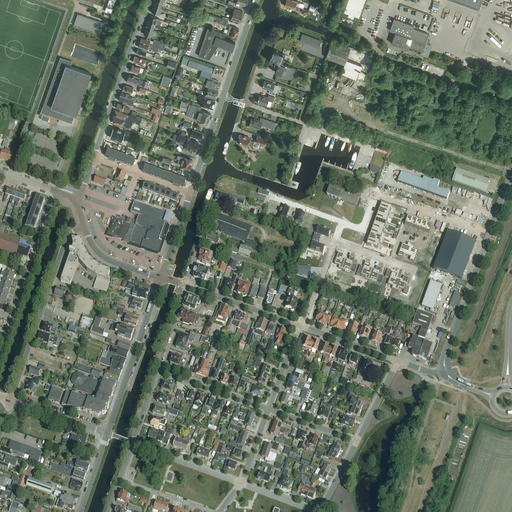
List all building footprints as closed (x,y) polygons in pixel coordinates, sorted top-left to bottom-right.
[(115,0),(108,0),(105,11),(111,14),(115,0)] [(298,6),(303,8),(305,5),(299,2),(298,3),(296,3),(297,1),(292,0),(292,1),(290,0),(285,0),(285,2),(298,6)] [(313,12),(303,8),(298,6),(285,2),(284,5),(288,7),(289,6),(290,7),(290,8),(294,9),(295,8),(296,8),(296,9),(303,11),(302,14),(303,14),(306,13),(308,14),(309,12),(313,14),(313,12)] [(161,8),(153,5),(151,11),(160,14),(162,8),(161,8)] [(234,8),(232,14),(241,17),(243,11),(234,8)] [(226,28),(228,22),(203,13),(199,23),(213,27),(215,24),(226,28)] [(100,34),(104,23),(78,14),(74,25),(100,34)] [(239,22),(241,17),(232,14),(230,19),(239,22)] [(150,15),(148,21),(156,24),(157,25),(159,18),(150,15)] [(413,29),(414,26),(394,19),(390,31),(395,33),(392,43),(403,47),(404,49),(407,50),(409,49),(409,47),(421,51),(420,53),(421,55),(426,57),(428,56),(431,46),(431,44),(429,43),(430,40),(427,39),(429,34),(413,29)] [(154,30),(156,24),(148,21),(147,21),(145,27),(146,28),(154,30)] [(238,34),(239,30),(238,29),(238,28),(230,25),(227,34),(236,37),(236,36),(237,36),(238,34)] [(154,30),(146,28),(144,34),(153,37),(155,31),(154,30)] [(231,49),(234,42),(235,43),(235,42),(222,38),(224,34),(225,34),(225,33),(208,28),(198,56),(208,59),(208,58),(212,52),(213,52),(214,52),(214,51),(215,51),(215,50),(216,50),(216,49),(216,48),(216,47),(215,47),(217,44),(231,49)] [(321,40),(302,33),(299,41),(318,48),(321,40)] [(140,42),(159,48),(160,49),(162,42),(154,40),(153,41),(151,40),(146,39),(141,38),(140,39),(140,40),(140,41),(140,42)] [(159,48),(140,42),(138,47),(142,48),(142,49),(147,51),(148,47),(150,48),(150,49),(158,51),(159,48)] [(345,44),(344,47),(331,42),(325,58),(344,65),(341,73),(364,82),(374,58),(353,50),(354,48),(345,44)] [(269,60),(269,61),(273,62),(272,65),(276,66),(275,67),(276,68),(275,72),(279,73),(278,75),(281,76),(280,77),(287,79),(288,78),(292,79),(296,68),(282,64),(285,55),(278,52),(278,51),(277,51),(277,50),(276,50),(275,50),(275,51),(274,51),(273,50),(271,55),(271,56),(270,56),(269,56),(269,57),(268,58),(268,59),(269,59),(269,60)] [(144,66),(146,60),(135,56),(135,57),(134,57),(134,59),(133,62),(144,66)] [(48,122),(50,115),(72,123),(75,114),(77,115),(91,73),(70,66),(72,61),(60,57),(40,116),(42,117),(41,120),(48,122)] [(211,79),(213,71),(215,72),(217,68),(188,58),(186,63),(198,67),(197,68),(202,70),(199,80),(206,82),(205,85),(216,89),(219,81),(211,79)] [(174,69),(176,63),(168,60),(166,66),(174,69)] [(142,72),(144,68),(141,67),(132,64),(130,70),(138,73),(139,71),(142,72)] [(129,74),(128,78),(142,83),(143,80),(135,77),(135,76),(133,76),(129,74)] [(164,75),(161,83),(169,86),(172,78),(164,75)] [(272,91),(274,84),(264,81),(262,88),(270,90),(269,93),(275,95),(276,92),(272,91)] [(134,88),(126,85),(125,86),(124,86),(124,87),(123,87),(123,88),(123,89),(123,91),(135,95),(136,91),(133,90),(134,88)] [(216,99),(218,91),(208,88),(206,95),(216,99)] [(122,92),(120,96),(134,101),(135,101),(136,99),(129,96),(130,94),(126,92),(126,93),(122,92)] [(198,98),(201,99),(200,104),(195,103),(195,105),(201,107),(202,106),(206,107),(207,106),(213,108),(215,101),(205,97),(205,95),(200,93),(198,98)] [(438,95),(432,93),(427,107),(433,109),(438,95)] [(273,102),(274,97),(268,95),(267,98),(259,95),(257,102),(266,106),(268,101),(273,102)] [(134,101),(120,96),(119,100),(122,102),(126,103),(127,103),(133,105),(134,101)] [(201,107),(182,101),(180,106),(188,109),(186,115),(197,119),(196,120),(207,124),(211,113),(200,110),(201,107)] [(129,112),(130,108),(125,107),(126,104),(122,103),(122,104),(118,103),(116,108),(129,112)] [(160,104),(158,108),(153,106),(151,111),(160,114),(164,105),(160,104)] [(123,126),(131,129),(133,122),(140,124),(142,118),(131,114),(130,115),(115,110),(114,114),(112,120),(114,120),(113,123),(123,126)] [(276,123),(261,117),(259,121),(251,119),(249,126),(259,129),(261,124),(274,129),(276,123)] [(120,130),(121,129),(117,128),(116,129),(112,127),(110,131),(111,131),(110,132),(122,136),(123,131),(120,130)] [(201,139),(203,133),(193,130),(191,136),(201,139)] [(113,139),(117,140),(117,139),(120,141),(122,136),(110,132),(109,137),(113,138),(113,139)] [(190,138),(179,134),(179,135),(174,133),(172,139),(177,141),(185,144),(184,146),(188,148),(187,149),(191,150),(191,149),(196,151),(196,149),(197,148),(197,147),(197,146),(198,142),(189,139),(190,138)] [(252,146),(254,141),(250,140),(250,138),(246,137),(246,136),(246,137),(244,137),(244,136),(244,135),(243,136),(240,135),(239,136),(237,140),(238,141),(237,142),(244,145),(245,145),(246,145),(247,146),(248,144),(252,146)] [(266,146),(269,140),(257,136),(255,142),(266,146)] [(107,147),(104,155),(111,158),(114,149),(107,147)] [(114,149),(111,158),(118,160),(121,152),(114,149)] [(0,159),(10,163),(13,155),(1,150),(0,153),(0,159)] [(121,152),(118,160),(124,163),(127,154),(121,152)] [(127,154),(124,163),(131,165),(134,157),(127,154)] [(191,167),(192,166),(191,164),(192,160),(178,155),(177,158),(179,159),(177,164),(180,165),(190,168),(191,167)] [(145,162),(142,170),(149,173),(152,165),(145,162)] [(152,165),(149,173),(156,175),(159,167),(152,165)] [(159,167),(156,175),(162,178),(165,169),(159,167)] [(379,175),(381,170),(379,169),(378,170),(371,167),(369,172),(379,175)] [(165,169),(162,178),(169,180),(172,172),(165,169)] [(489,181),(456,169),(452,182),(485,193),(489,181)] [(172,172),(169,180),(176,183),(179,174),(172,172)] [(447,201),(449,193),(437,189),(439,182),(433,180),(433,181),(423,178),(422,181),(401,173),(397,183),(447,201)] [(179,174),(176,183),(183,185),(186,177),(179,174)] [(104,186),(107,180),(96,176),(94,183),(104,186)] [(146,182),(142,190),(148,192),(151,184),(146,182)] [(151,184),(148,192),(154,195),(157,186),(151,184)] [(157,186),(154,195),(159,197),(163,188),(157,186)] [(235,186),(233,193),(242,196),(245,189),(235,186)] [(163,188),(159,197),(165,199),(168,190),(163,188)] [(356,206),(359,199),(329,188),(326,196),(341,201),(356,206)] [(12,197),(14,191),(8,189),(3,203),(5,203),(7,200),(8,196),(12,197)] [(168,190),(165,199),(171,201),(174,192),(168,190)] [(14,191),(12,197),(9,205),(11,205),(13,202),(14,198),(17,199),(18,199),(20,193),(14,191)] [(174,192),(171,201),(176,203),(179,194),(174,192)] [(26,195),(20,193),(18,199),(17,199),(15,207),(17,208),(18,204),(19,204),(20,200),(24,202),(26,195)] [(245,200),(239,198),(237,197),(236,198),(230,196),(230,197),(218,193),(215,202),(217,202),(216,205),(220,206),(220,203),(222,204),(222,205),(226,206),(229,199),(235,202),(235,203),(243,206),(245,200)] [(35,201),(33,208),(41,211),(45,201),(36,198),(34,197),(33,200),(35,201)] [(142,228),(137,244),(136,245),(141,247),(140,249),(157,254),(161,252),(170,227),(170,226),(173,216),(134,203),(131,213),(139,216),(137,221),(135,226),(142,228)] [(381,204),(379,209),(390,213),(392,208),(381,204)] [(289,209),(282,206),(278,217),(285,219),(284,223),(288,224),(291,218),(287,217),(289,209)] [(28,215),(27,218),(29,218),(38,221),(41,211),(33,208),(30,215),(28,215)] [(379,209),(377,214),(388,218),(390,213),(379,209)] [(291,218),(288,224),(293,226),(294,222),(301,225),(305,215),(297,212),(295,220),(291,218)] [(377,214),(376,220),(386,223),(388,218),(377,214)] [(256,249),(258,244),(247,240),(252,227),(220,215),(219,220),(213,218),(209,229),(215,231),(215,233),(220,235),(220,234),(246,243),(245,245),(256,249)] [(112,238),(113,236),(118,220),(119,219),(113,217),(107,236),(112,238)] [(113,236),(120,238),(127,219),(120,217),(119,219),(118,220),(113,236)] [(409,227),(412,219),(407,217),(404,225),(409,227)] [(25,225),(24,227),(26,228),(34,231),(38,221),(29,218),(27,225),(25,225)] [(120,238),(125,240),(130,224),(132,220),(129,218),(128,220),(127,219),(120,238)] [(137,221),(132,220),(130,224),(125,240),(124,242),(129,243),(130,242),(135,226),(137,221)] [(376,220),(374,225),(384,229),(386,223),(376,220)] [(424,232),(429,234),(432,226),(427,224),(424,232)] [(374,225),(372,230),(383,234),(384,229),(374,225)] [(142,228),(135,226),(130,242),(137,244),(142,228)] [(314,233),(313,238),(319,240),(320,236),(328,238),(331,231),(318,226),(316,234),(314,233)] [(383,234),(372,230),(370,235),(381,239),(383,234)] [(433,269),(461,280),(476,242),(447,232),(433,269)] [(27,258),(31,248),(25,246),(26,244),(22,243),(23,242),(0,234),(0,252),(22,260),(23,257),(27,258)] [(217,245),(219,239),(214,237),(215,236),(207,234),(207,236),(205,239),(209,241),(209,242),(217,245)] [(370,235),(368,240),(379,244),(381,239),(370,235)] [(313,242),(310,250),(322,254),(325,247),(317,244),(319,240),(313,238),(311,242),(313,242)] [(71,252),(70,251),(69,254),(71,254),(70,256),(61,282),(70,285),(79,261),(79,263),(87,272),(97,278),(93,288),(106,293),(110,282),(109,282),(109,280),(108,279),(110,273),(101,270),(94,265),(88,258),(84,250),(82,241),(75,241),(75,240),(72,240),(73,247),(71,252)] [(368,240),(366,245),(377,249),(379,244),(368,240)] [(402,244),(398,256),(402,258),(404,255),(407,256),(411,246),(411,245),(408,244),(407,246),(402,244)] [(250,258),(253,249),(241,245),(238,253),(250,258)] [(411,246),(407,256),(410,258),(409,261),(414,262),(418,251),(413,250),(414,247),(411,246)] [(209,264),(213,255),(209,254),(209,253),(206,251),(206,252),(202,251),(201,252),(200,253),(200,254),(200,255),(200,256),(199,260),(202,262),(203,262),(202,263),(205,264),(206,263),(209,264)] [(308,252),(306,260),(314,263),(317,255),(308,252)] [(338,254),(334,265),(339,266),(338,269),(341,270),(345,260),(342,258),(343,255),(338,254)] [(345,260),(341,270),(345,271),(346,269),(355,272),(356,267),(352,265),(355,260),(350,258),(349,261),(345,260)] [(237,263),(229,260),(227,267),(235,269),(237,263)] [(224,273),(227,266),(220,263),(217,271),(224,273)] [(365,263),(361,275),(365,277),(364,280),(368,281),(372,269),(369,268),(370,265),(365,263)] [(207,275),(208,270),(197,266),(195,271),(196,271),(195,273),(193,277),(202,281),(202,282),(203,282),(204,282),(207,275)] [(310,268),(298,267),(297,274),(309,275),(310,268)] [(372,269),(368,281),(371,282),(372,280),(381,283),(383,277),(379,276),(381,269),(377,267),(375,270),(372,269)] [(5,272),(6,271),(3,270),(2,272),(5,273),(3,277),(3,278),(13,281),(15,275),(5,272)] [(392,273),(387,285),(392,287),(391,289),(395,290),(399,279),(395,278),(397,275),(392,273)] [(0,277),(0,278),(3,279),(1,284),(10,287),(13,281),(3,278),(3,277),(1,276),(0,277)] [(236,283),(238,277),(235,276),(233,282),(227,280),(223,289),(224,289),(224,290),(225,291),(227,290),(231,292),(232,288),(232,289),(234,285),(233,285),(234,283),(236,283)] [(399,279),(395,290),(398,292),(399,289),(404,291),(408,279),(403,277),(402,280),(399,279)] [(442,289),(450,291),(453,282),(446,279),(442,289)] [(136,285),(131,284),(128,282),(125,288),(134,291),(132,296),(140,299),(140,298),(146,300),(149,291),(135,287),(136,285)] [(441,286),(430,282),(422,307),(433,311),(441,286)] [(246,297),(250,287),(246,285),(247,284),(244,283),(243,284),(240,283),(238,287),(240,288),(238,292),(237,292),(237,294),(239,294),(242,295),(242,297),(245,298),(246,297)] [(0,291),(8,294),(10,287),(1,284),(0,286),(0,291)] [(68,295),(70,290),(63,287),(62,290),(57,288),(54,295),(64,299),(65,294),(68,295)] [(257,293),(259,289),(252,287),(248,298),(248,299),(250,300),(251,299),(254,300),(256,293),(257,293)] [(263,291),(264,288),(261,287),(257,298),(263,300),(266,292),(263,291)] [(291,311),(292,312),(293,312),(293,311),(294,311),(298,302),(295,301),(295,299),(294,299),(294,298),(293,297),(295,292),(288,290),(287,295),(289,296),(285,308),(290,309),(290,310),(290,311),(291,311)] [(0,297),(6,300),(8,294),(0,291),(0,297)] [(271,307),(277,293),(274,292),(272,295),(271,295),(271,296),(268,294),(266,300),(267,300),(265,305),(271,307)] [(199,305),(201,300),(199,299),(187,295),(183,307),(195,311),(197,304),(199,305)] [(454,295),(449,306),(455,308),(459,297),(454,295)] [(141,310),(143,303),(134,300),(132,306),(130,306),(129,309),(134,311),(136,308),(141,310)] [(229,317),(230,314),(229,313),(230,311),(229,310),(224,308),(224,307),(222,306),(221,309),(220,313),(218,312),(216,320),(225,323),(227,316),(229,317)] [(179,319),(184,321),(183,323),(189,325),(189,324),(194,325),(195,321),(198,323),(200,317),(194,315),(194,314),(184,310),(183,312),(182,311),(180,316),(179,316),(179,317),(179,318),(179,319)] [(322,324),(325,316),(321,315),(322,312),(319,311),(316,319),(319,320),(318,322),(319,323),(322,324)] [(412,325),(422,328),(420,332),(427,334),(433,317),(417,311),(412,325)] [(136,328),(139,320),(119,313),(118,316),(125,319),(125,317),(126,317),(124,324),(129,326),(130,326),(136,328)] [(235,328),(238,329),(243,315),(242,315),(242,314),(241,313),(240,314),(239,313),(239,314),(236,313),(233,321),(229,319),(227,327),(230,328),(231,326),(236,327),(235,328)] [(246,316),(243,315),(238,329),(240,330),(240,329),(247,332),(249,326),(247,325),(250,318),(249,317),(249,316),(247,316),(246,316)] [(329,317),(325,316),(322,324),(325,325),(326,325),(327,323),(329,324),(332,316),(329,315),(329,317)] [(93,320),(83,316),(80,325),(90,329),(93,320)] [(333,328),(336,329),(339,321),(335,320),(336,317),(334,317),(331,325),(333,325),(333,327),(333,328)] [(339,321),(336,329),(340,330),(341,330),(341,329),(344,329),(347,321),(344,320),(343,323),(339,321)] [(262,337),(267,323),(260,321),(258,326),(257,326),(254,334),(262,337)] [(358,326),(359,322),(355,321),(354,325),(350,323),(349,327),(350,327),(347,333),(355,336),(358,326)] [(54,328),(55,326),(50,325),(45,323),(42,331),(50,334),(50,332),(55,334),(57,329),(54,328)] [(273,336),(276,328),(271,326),(272,325),(271,324),(269,324),(268,324),(265,333),(273,336)] [(117,337),(130,341),(134,330),(121,325),(120,328),(112,326),(110,331),(118,334),(117,337)] [(77,328),(70,326),(68,332),(75,334),(77,328)] [(99,328),(93,326),(91,333),(103,337),(105,331),(99,328)] [(210,328),(205,326),(202,335),(207,337),(210,328)] [(369,337),(370,332),(367,331),(369,328),(365,327),(364,330),(361,329),(360,333),(361,334),(360,337),(366,340),(367,336),(369,337)] [(283,339),(285,331),(284,330),(284,329),(281,328),(281,329),(279,328),(278,332),(277,332),(275,338),(277,339),(275,345),(279,347),(280,344),(279,343),(280,341),(282,338),(283,339)] [(384,337),(385,334),(386,330),(383,329),(382,332),(378,331),(377,334),(374,333),(371,342),(372,342),(373,341),(374,342),(374,343),(375,343),(376,344),(377,344),(378,344),(380,338),(381,338),(381,337),(381,336),(384,337)] [(248,346),(254,331),(251,330),(246,345),(248,346)] [(221,341),(224,333),(217,331),(215,339),(221,341)] [(58,348),(61,341),(50,338),(51,336),(46,334),(46,335),(40,333),(38,340),(44,342),(43,342),(48,344),(49,342),(54,344),(53,346),(58,348)] [(180,337),(179,341),(186,344),(188,340),(192,341),(193,339),(183,336),(184,335),(180,334),(180,337)] [(392,336),(391,338),(387,337),(384,345),(385,345),(386,346),(387,346),(388,346),(389,346),(389,345),(391,346),(394,337),(392,336)] [(396,337),(394,337),(391,346),(393,347),(393,348),(393,347),(393,348),(394,348),(394,349),(395,349),(396,349),(397,349),(400,341),(395,339),(396,337)] [(414,351),(412,356),(418,358),(424,342),(424,341),(413,337),(411,344),(410,344),(409,345),(409,347),(408,349),(414,351)] [(306,349),(309,350),(312,341),(310,341),(310,340),(306,338),(303,347),(306,348),(306,349)] [(219,350),(221,343),(214,340),(211,347),(219,350)] [(185,348),(186,344),(179,341),(177,345),(176,345),(175,348),(179,349),(179,348),(188,351),(189,349),(185,348)] [(314,342),(312,341),(309,350),(312,352),(313,350),(316,351),(319,343),(315,341),(314,342)] [(118,342),(117,344),(118,344),(117,348),(129,352),(131,347),(118,342)] [(424,342),(418,358),(422,360),(426,361),(427,358),(432,345),(424,342)] [(321,363),(324,364),(330,348),(328,347),(328,346),(324,345),(321,353),(324,354),(321,363)] [(113,348),(109,347),(107,353),(121,358),(121,357),(126,359),(129,352),(116,348),(116,349),(113,348)] [(330,348),(324,364),(327,365),(328,360),(329,361),(331,356),(334,358),(337,349),(333,348),(332,349),(330,348)] [(346,358),(348,353),(346,353),(341,351),(338,360),(345,362),(345,361),(346,362),(347,358),(346,358)] [(99,364),(111,369),(122,372),(126,361),(120,359),(121,358),(107,353),(105,359),(101,358),(99,358),(97,363),(99,364)] [(356,365),(359,357),(352,355),(349,365),(353,367),(354,364),(356,365)] [(170,363),(171,364),(171,365),(172,366),(173,365),(178,366),(178,368),(182,369),(183,365),(180,363),(181,359),(172,356),(170,363)] [(220,360),(218,366),(216,370),(215,370),(214,370),(213,371),(213,372),(210,380),(215,381),(215,380),(216,381),(217,377),(219,372),(222,373),(225,362),(220,360)] [(200,376),(205,362),(202,361),(200,367),(197,366),(195,374),(200,376)] [(208,370),(206,369),(208,363),(205,362),(200,376),(206,378),(208,370)] [(373,365),(365,362),(364,364),(362,363),(360,370),(358,374),(369,378),(370,375),(369,375),(372,368),(373,368),(374,368),(374,367),(374,366),(373,365)] [(118,383),(122,372),(111,369),(110,373),(106,371),(105,374),(102,373),(102,372),(93,369),(76,364),(74,370),(91,376),(99,379),(107,382),(108,380),(118,383)] [(262,373),(268,375),(270,369),(264,366),(262,373)] [(38,377),(41,369),(38,368),(38,369),(31,367),(29,374),(38,377)] [(97,381),(93,380),(89,379),(85,377),(84,376),(77,373),(73,375),(71,381),(73,385),(75,386),(73,389),(92,396),(97,381)] [(268,375),(262,373),(258,383),(264,385),(268,375)] [(248,378),(248,377),(243,375),(241,381),(248,384),(250,379),(248,378)] [(288,383),(300,387),(304,388),(305,385),(296,381),(297,379),(298,379),(299,377),(294,375),(293,378),(291,377),(288,383)] [(236,388),(236,387),(238,381),(237,381),(238,379),(232,377),(229,385),(233,386),(233,387),(234,388),(235,388),(236,388)] [(348,380),(342,378),(339,384),(346,387),(348,380)] [(26,391),(33,393),(35,386),(37,387),(39,382),(33,379),(32,382),(29,381),(26,391)] [(108,407),(116,385),(103,381),(95,402),(94,402),(94,401),(83,397),(82,398),(66,393),(62,406),(78,411),(79,410),(98,417),(105,414),(107,407),(108,407)] [(245,384),(247,384),(250,386),(249,389),(250,389),(249,393),(261,398),(264,391),(254,388),(255,386),(240,381),(238,387),(243,389),(245,384)] [(176,387),(164,383),(162,390),(174,394),(176,387)] [(300,387),(288,383),(286,389),(292,391),(293,387),(299,390),(300,387)] [(52,388),(48,401),(53,403),(58,390),(52,388)] [(63,392),(58,390),(53,403),(59,405),(63,392)] [(182,392),(178,390),(176,398),(180,399),(179,399),(182,400),(184,395),(181,394),(182,392)] [(189,400),(187,405),(191,406),(194,399),(193,398),(194,394),(189,392),(186,399),(189,400)] [(157,402),(166,405),(167,401),(171,402),(172,397),(169,396),(168,398),(160,395),(159,398),(158,398),(157,402)] [(204,397),(198,395),(196,403),(195,402),(194,406),(197,407),(198,408),(199,408),(199,406),(201,407),(204,397)] [(292,401),(293,398),(289,397),(284,395),(281,403),(286,405),(288,400),(292,401)] [(353,407),(361,410),(363,403),(354,400),(355,397),(349,395),(348,399),(352,400),(350,406),(353,407)] [(312,404),(314,400),(309,398),(307,403),(310,404),(307,413),(312,415),(312,414),(315,415),(318,407),(313,406),(314,404),(312,404)] [(207,412),(208,409),(211,410),(214,401),(208,399),(206,406),(204,406),(201,413),(205,415),(206,412),(207,412)] [(327,420),(330,411),(329,411),(331,407),(333,408),(335,402),(332,401),(331,406),(322,404),(321,408),(323,409),(320,417),(323,418),(323,419),(327,420)] [(216,417),(218,412),(221,413),(224,405),(218,402),(215,411),(213,410),(211,415),(216,417)] [(226,419),(228,416),(231,417),(233,410),(233,409),(233,408),(230,406),(229,409),(227,408),(225,414),(223,414),(222,417),(226,419)] [(178,412),(174,410),(168,408),(167,411),(155,407),(153,413),(163,417),(165,413),(176,417),(178,412)] [(361,410),(353,407),(351,413),(348,411),(347,414),(351,415),(351,414),(357,416),(358,413),(359,414),(361,410)] [(247,419),(253,422),(255,415),(249,413),(250,413),(241,410),(240,413),(248,416),(247,419)] [(352,429),(354,421),(345,418),(346,416),(341,415),(340,417),(342,418),(341,421),(343,422),(342,425),(352,429)] [(253,422),(247,419),(240,417),(239,420),(246,423),(245,426),(251,428),(253,422)] [(150,424),(151,424),(151,425),(154,426),(154,427),(158,428),(159,425),(164,426),(166,421),(163,420),(163,421),(153,418),(152,421),(151,421),(150,421),(150,422),(149,423),(150,423),(150,424)] [(232,420),(230,424),(242,429),(243,426),(238,424),(239,423),(232,420)] [(273,428),(288,434),(288,432),(287,431),(287,430),(281,428),(282,425),(275,422),(273,428)] [(243,429),(242,429),(230,424),(229,427),(230,428),(230,429),(238,432),(238,431),(242,433),(243,429)] [(287,436),(288,434),(273,428),(270,434),(277,437),(279,433),(287,436)] [(169,439),(171,435),(167,434),(166,439),(163,438),(165,434),(161,433),(160,435),(154,432),(153,432),(150,431),(148,437),(151,438),(158,440),(158,442),(161,443),(167,445),(169,439)] [(304,452),(305,447),(306,446),(303,445),(307,434),(301,432),(301,433),(300,432),(298,436),(299,436),(298,441),(301,442),(298,449),(304,452)] [(237,435),(236,437),(237,438),(240,439),(246,441),(248,435),(242,433),(241,436),(237,435)] [(183,440),(180,449),(182,450),(182,451),(184,451),(185,451),(186,451),(189,442),(194,444),(196,440),(198,437),(197,437),(198,435),(194,434),(192,440),(184,437),(183,440)] [(85,444),(86,441),(76,438),(76,437),(72,436),(70,441),(68,446),(83,451),(83,450),(82,450),(84,446),(85,446),(86,444),(85,444)] [(307,442),(306,446),(305,447),(309,449),(310,445),(315,447),(318,438),(312,436),(309,443),(307,442)] [(173,447),(180,449),(183,440),(177,438),(173,447)] [(226,442),(225,445),(228,446),(228,445),(242,450),(243,447),(246,441),(240,439),(237,438),(235,442),(233,442),(230,441),(229,444),(226,442)] [(36,451),(11,442),(9,447),(34,456),(36,451)] [(332,450),(339,454),(341,450),(340,450),(341,447),(335,444),(336,444),(329,442),(329,444),(334,446),(332,450)] [(266,444),(264,450),(270,453),(271,449),(277,452),(279,445),(273,443),(272,446),(266,444)] [(242,453),(234,450),(235,448),(228,446),(227,449),(230,450),(229,451),(232,452),(232,453),(233,453),(232,456),(236,457),(235,458),(239,459),(242,453)] [(9,447),(8,449),(1,447),(0,450),(3,452),(4,453),(11,456),(11,454),(23,458),(24,455),(31,457),(29,462),(37,465),(42,453),(36,451),(34,456),(9,447)] [(199,456),(202,457),(205,448),(203,448),(203,450),(198,448),(196,455),(197,455),(196,456),(198,457),(199,456)] [(205,448),(202,457),(205,458),(205,459),(207,460),(207,459),(208,460),(210,453),(206,451),(207,449),(205,448)] [(274,454),(270,453),(264,450),(262,457),(266,458),(265,461),(271,463),(274,454)] [(337,458),(339,454),(332,450),(329,456),(326,455),(324,457),(328,459),(329,458),(334,461),(335,458),(337,458)] [(4,462),(1,461),(0,462),(0,467),(8,470),(10,465),(11,466),(14,459),(6,457),(4,462)] [(67,466),(75,469),(87,473),(90,466),(77,461),(76,464),(68,462),(67,466)] [(237,465),(230,462),(226,461),(225,464),(229,466),(228,468),(235,471),(237,465)] [(267,469),(265,475),(263,481),(269,483),(271,477),(269,476),(273,467),(263,463),(261,466),(267,469)] [(86,475),(74,470),(75,469),(67,466),(61,464),(60,467),(51,464),(50,467),(53,468),(51,471),(64,476),(66,476),(84,483),(86,475)] [(325,466),(322,471),(329,474),(331,469),(325,466)] [(281,473),(279,478),(283,480),(281,487),(283,488),(282,489),(287,490),(289,485),(290,486),(292,481),(290,480),(291,479),(286,477),(288,472),(283,470),(281,473)] [(326,480),(329,474),(322,471),(319,477),(326,480)] [(51,495),(54,488),(21,477),(18,486),(26,489),(27,487),(51,495)] [(81,492),(83,484),(73,480),(70,489),(76,491),(76,490),(81,492)] [(307,498),(310,489),(304,487),(300,486),(298,493),(301,494),(301,495),(307,498)] [(310,489),(307,498),(313,500),(316,493),(315,493),(316,491),(310,489)] [(59,499),(74,505),(76,499),(55,491),(54,494),(56,494),(55,496),(59,498),(59,499)] [(129,499),(130,495),(120,492),(117,501),(124,503),(126,498),(129,499)] [(74,505),(59,499),(56,507),(58,508),(58,509),(62,510),(63,508),(72,511),(74,505)] [(20,505),(17,511),(36,511),(38,506),(29,502),(27,508),(20,505)] [(157,511),(156,511),(159,511),(162,504),(156,502),(153,510),(157,511)] [(9,511),(17,511),(20,505),(12,503),(9,511)]
